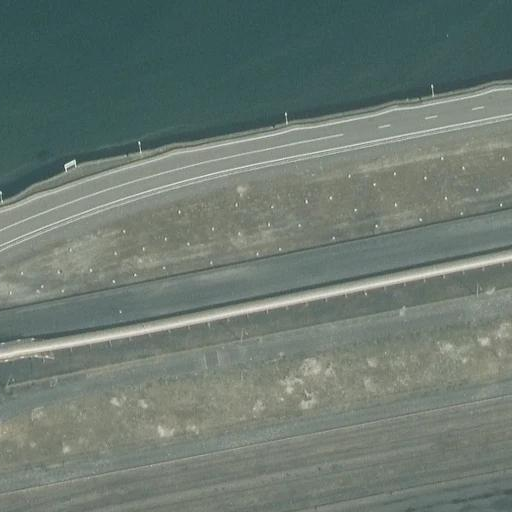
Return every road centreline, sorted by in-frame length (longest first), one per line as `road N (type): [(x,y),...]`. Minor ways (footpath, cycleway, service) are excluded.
road 1 (unclassified): [(0,231),(211,160),(511,102)]
road 2 (unknown): [(511,471),(310,511)]
